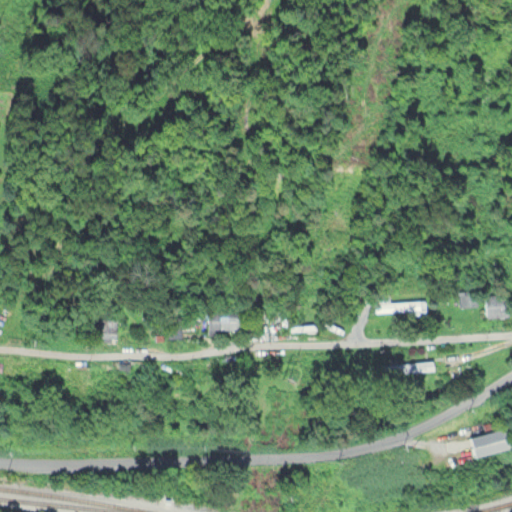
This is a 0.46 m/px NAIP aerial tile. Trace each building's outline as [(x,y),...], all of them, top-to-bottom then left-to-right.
[(458,306),(475,306),(475,289),(458,289),(458,306)] [(425,312),(424,299),(389,300),(389,290),(373,291),(374,313),(425,312)] [(506,316),(506,293),(483,293),(483,316),(506,316)] [(239,332),(238,307),(206,307),(206,333),(239,332)] [(115,340),(115,318),(93,318),(93,340),(115,340)] [(432,360),(383,361),(383,371),(432,370),(432,360)] [(199,369),(191,369),(191,380),(199,380),(199,369)] [(472,457),(508,447),(502,426),(466,436),(472,457)]
